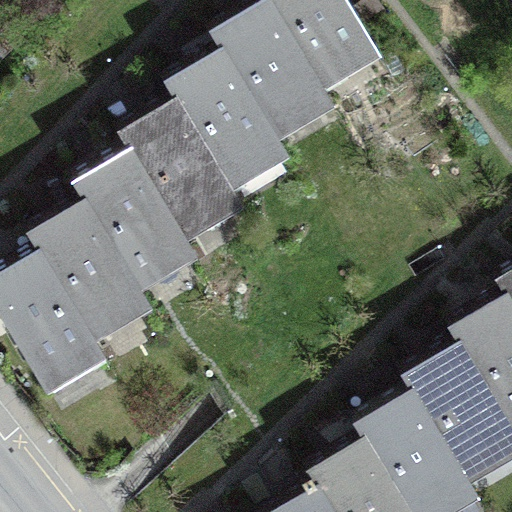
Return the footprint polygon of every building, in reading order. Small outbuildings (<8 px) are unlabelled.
[(2,0),(0,0),(0,26),(14,12),(2,0)] [(235,0),(205,18),(214,33),(269,125),(326,91),(316,74),(271,0),(235,0)] [(271,0),(316,74),(372,40),(348,0),(271,0)] [(160,69),(170,86),(224,175),(280,142),(269,125),(214,33),(213,30),(182,49),(183,52),(185,54),(160,69)] [(114,120),(125,137),(177,225),(234,191),(224,175),(170,86),(114,120)] [(69,171),(79,187),(132,275),(187,242),(177,225),(125,137),(69,171)] [(22,220),(33,238),(86,327),(143,293),(132,275),(79,187),(22,220)] [(33,238),(0,257),(0,312),(39,376),(95,342),(86,327),(33,238)] [(511,254),(492,266),(501,282),(511,300),(511,254)] [(446,314),(454,329),(508,420),(511,417),(511,300),(501,282),(446,314)] [(397,362),(406,377),(461,468),(511,438),(511,425),(508,420),(454,329),(397,362)] [(350,410),(358,424),(410,511),(418,511),(469,482),(461,468),(406,377),(350,410)] [(302,457),(311,471),(335,511),(410,511),(358,424),(302,457)] [(255,505),(259,511),(335,511),(311,471),(307,464),(297,470),(301,477),(255,505)]
